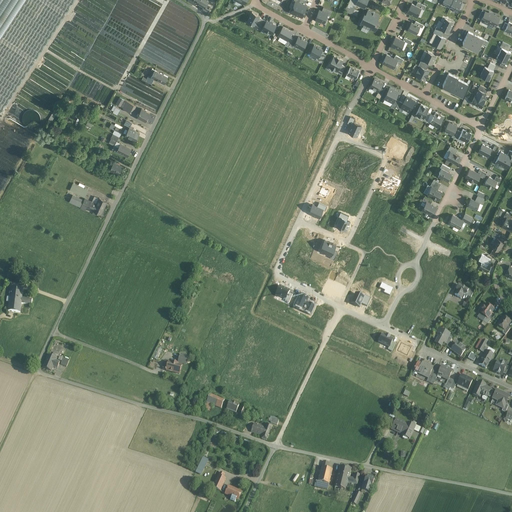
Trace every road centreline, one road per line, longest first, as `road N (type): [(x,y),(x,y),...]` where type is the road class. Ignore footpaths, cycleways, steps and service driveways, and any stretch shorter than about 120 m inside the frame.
road 1 (residential): [(275,446),(35,371),(202,29),(196,12),(176,0)]
road 2 (residential): [(511,496),(275,446)]
road 3 (residential): [(298,221),(346,244),(386,158),(337,135)]
road 4 (residential): [(382,327),(275,273),(298,221)]
road 5 (residential): [(511,388),(382,327)]
